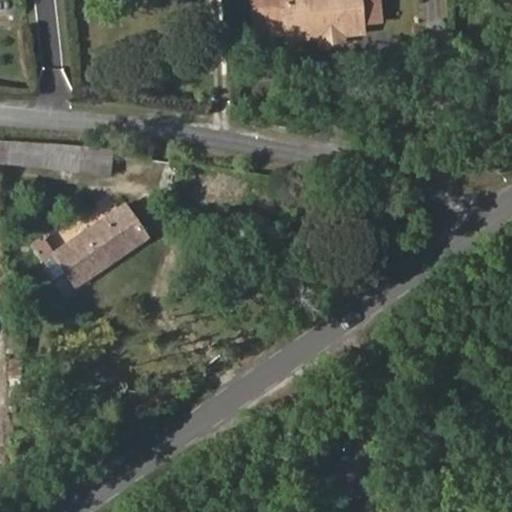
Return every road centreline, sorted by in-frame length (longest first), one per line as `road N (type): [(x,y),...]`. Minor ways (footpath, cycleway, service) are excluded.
road 1 (secondary): [(479,223),(65,511)]
road 2 (residential): [(479,223),(452,200),(350,166),(182,134),(0,119)]
